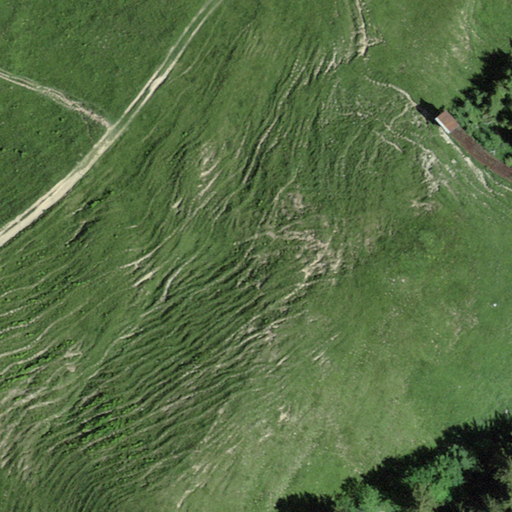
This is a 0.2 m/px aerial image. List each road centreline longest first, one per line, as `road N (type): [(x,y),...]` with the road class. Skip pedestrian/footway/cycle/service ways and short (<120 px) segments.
road 1 (track): [(109,136),(212,0)]
road 2 (track): [(0,236),(109,136)]
